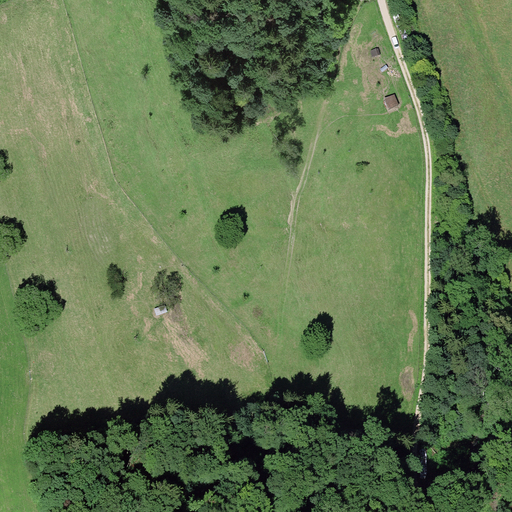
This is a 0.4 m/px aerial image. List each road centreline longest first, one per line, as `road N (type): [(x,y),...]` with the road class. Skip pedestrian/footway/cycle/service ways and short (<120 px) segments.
road 1 (track): [(126,0),(216,238),(232,273),(258,291),(281,280),(339,39),(360,0)]
road 2 (track): [(424,511),(415,457),(426,165),(382,0)]
